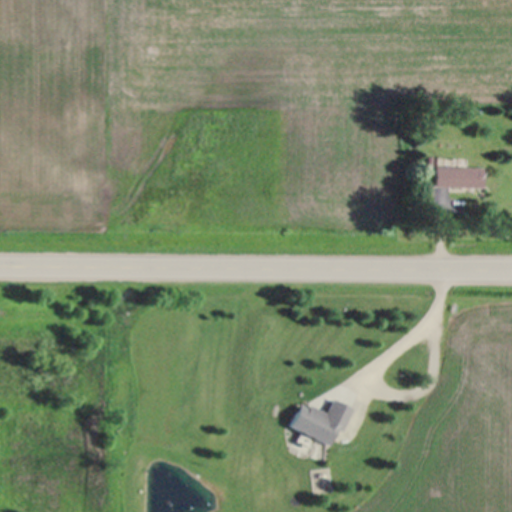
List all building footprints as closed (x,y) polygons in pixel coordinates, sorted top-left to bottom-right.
[(453,158),(453,166),(437,166),(437,159),(439,159),(440,157),(453,158)] [(466,167),(453,166),(453,158),(453,157),(466,157),(466,167)] [(437,166),(453,166),(466,167),(481,167),(481,187),(433,186),(433,166),(437,166)] [(301,431),(290,424),(300,404),(308,408),(310,404),(326,412),(332,399),(333,399),(352,409),(341,430),(337,428),(327,445),(318,440),(301,431)] [(318,440),(316,443),(313,441),(309,447),(297,440),(298,438),(301,431),(318,440)] [(298,438),(297,440),(309,447),(311,448),(308,452),(293,445),(297,437),(298,438)] [(179,490),(186,483),(188,485),(182,492),(179,490)]
